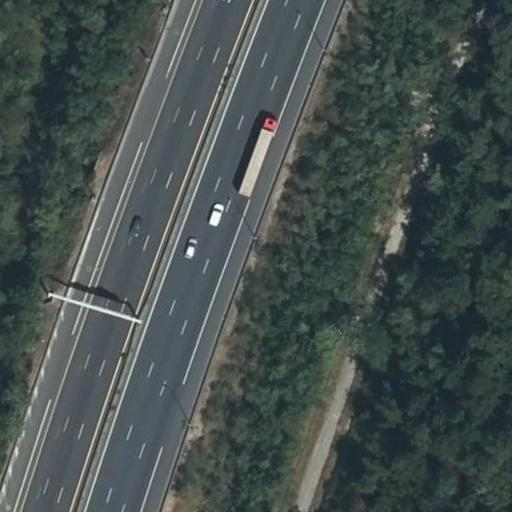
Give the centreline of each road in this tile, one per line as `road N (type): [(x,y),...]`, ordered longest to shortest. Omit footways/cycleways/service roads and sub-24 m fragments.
road 1 (motorway): [(113,511),(298,0)]
road 2 (motorway): [(224,0),(41,511)]
